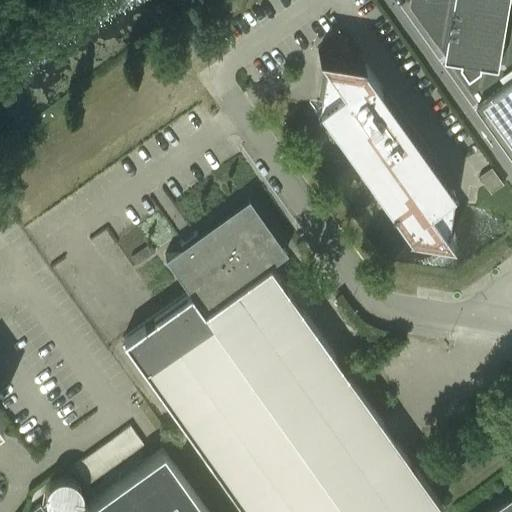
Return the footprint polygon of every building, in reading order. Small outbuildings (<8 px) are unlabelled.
[(511,0),(410,0),(410,3),(449,58),(448,58),(511,147),(511,0)] [(405,229),(451,236),(445,227),(452,183),(382,85),(380,86),(361,59),(363,58),(317,50),(323,59),(315,103),(405,229)] [(481,170),(489,188),(503,182),(496,164),(481,170)] [(164,254),(189,289),(122,337),(246,511),(429,511),(441,503),(268,261),(286,248),(247,194),(196,230),(179,242),(164,254)] [(85,474),(143,441),(134,423),(75,457),(85,474)] [(208,511),(161,446),(67,511),(208,511)] [(511,511),(511,489),(480,511),(511,511)] [(45,511),(39,502),(24,511),(45,511)]
